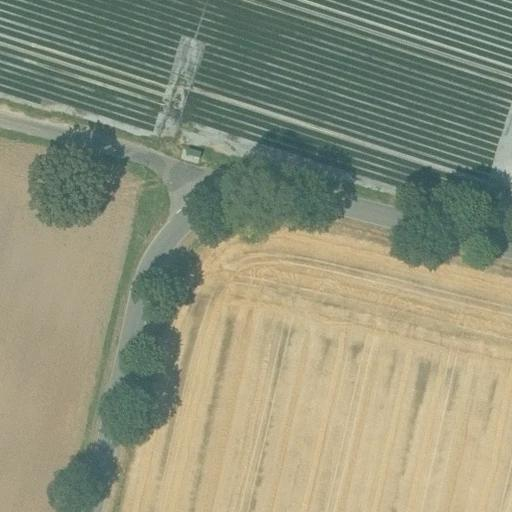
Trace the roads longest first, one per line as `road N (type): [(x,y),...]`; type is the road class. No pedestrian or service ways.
road 1 (tertiary): [(91,511),(149,257),(223,198)]
road 2 (tertiary): [(223,198),(293,192),(511,251)]
road 3 (unclassified): [(223,198),(189,172),(0,120)]
